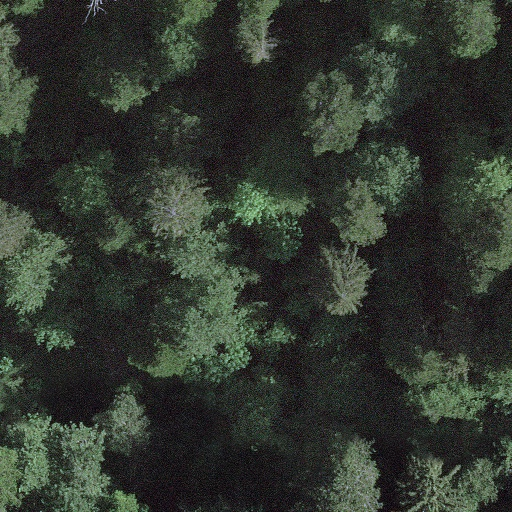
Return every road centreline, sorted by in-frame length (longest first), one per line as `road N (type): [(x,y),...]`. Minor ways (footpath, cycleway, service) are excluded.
road 1 (track): [(0,493),(69,436),(121,366),(100,326),(27,311),(0,316)]
road 2 (track): [(0,82),(91,0)]
